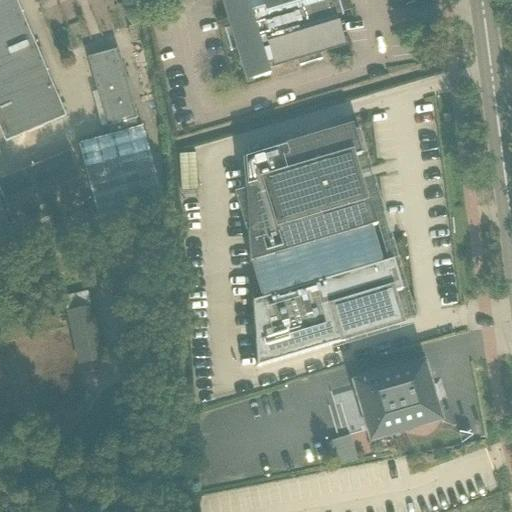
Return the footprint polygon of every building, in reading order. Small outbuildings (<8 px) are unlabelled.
[(0,0),(0,133),(4,143),(65,118),(15,0),(0,0)] [(344,45),(335,14),(340,13),(341,16),(342,15),(337,0),(336,0),(337,2),(331,4),(330,0),(248,0),(246,1),(246,0),(222,0),(231,28),(223,30),(230,52),(238,50),(248,82),(269,75),(266,63),(271,62),(273,66),(297,59),(299,66),(321,60),(319,52),(344,45)] [(110,135),(78,144),(99,220),(162,202),(141,127),(137,128),(134,120),(136,119),(117,50),(87,58),(106,128),(108,127),(110,135)] [(370,227),(376,226),(367,196),(361,198),(349,159),(361,155),(352,125),(242,158),(249,264),(263,259),(274,296),(252,303),(253,325),(254,325),(258,338),(254,339),(256,368),(344,342),(344,340),(399,324),(390,294),(401,291),(392,261),(381,264),(370,227)] [(0,180),(0,192),(16,230),(89,199),(69,151),(0,180)] [(67,325),(77,366),(105,360),(96,318),(67,325)] [(434,402),(429,387),(428,384),(422,364),(353,384),(359,404),(358,404),(363,419),(364,422),(370,442),(439,422),(433,402),(434,402)] [(326,443),(333,468),(356,461),(349,436),(326,443)]
